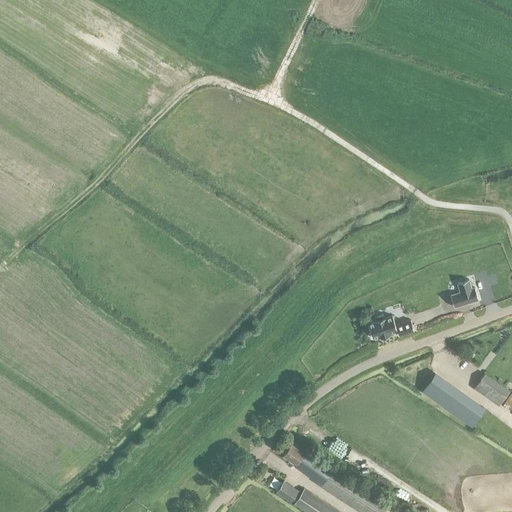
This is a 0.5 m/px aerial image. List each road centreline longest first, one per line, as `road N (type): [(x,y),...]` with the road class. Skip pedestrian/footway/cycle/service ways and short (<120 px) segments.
road 1 (track): [(0,268),(203,80),(297,114),(427,199),(494,210),(511,227)]
road 2 (tertiary): [(208,511),(273,433),(321,391),(380,358),(511,309)]
road 3 (unknown): [(430,339),(465,389),(511,425)]
